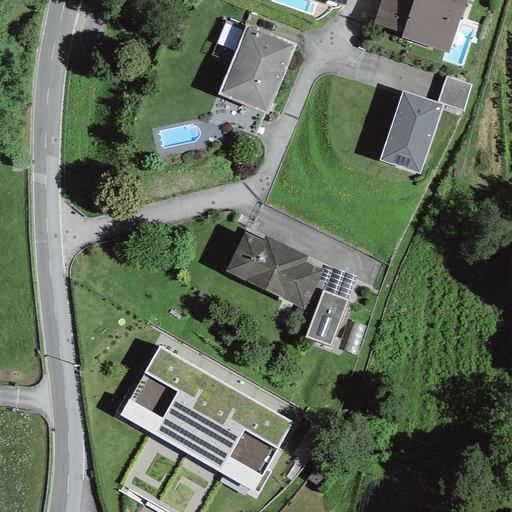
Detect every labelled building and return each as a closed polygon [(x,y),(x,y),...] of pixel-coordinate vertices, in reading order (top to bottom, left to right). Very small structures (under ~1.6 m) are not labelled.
[(467,0),(381,0),(373,24),(402,33),(401,37),(448,53),(458,20),(460,21),(467,0)] [(245,24),(217,94),(268,115),(296,45),(245,24)] [(442,104),(463,110),(471,85),(445,76),(437,102),(442,104)] [(420,173),(442,104),(437,102),(402,91),(379,160),(420,173)] [(265,235),(262,242),(243,232),(224,270),(303,309),(315,287),(322,271),(320,270),(305,262),(308,256),(265,235)] [(356,277),(332,268),(331,271),(321,267),(320,270),(322,271),(315,287),(323,290),(347,299),(356,277)] [(347,299),(323,290),(305,337),(330,346),(347,299)] [(291,422),(159,346),(119,415),(251,491),(291,422)]
